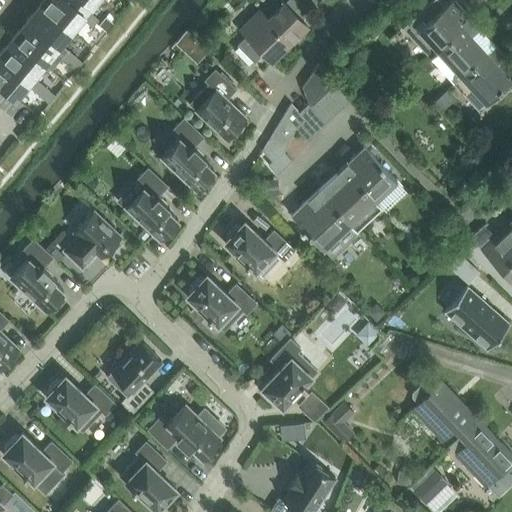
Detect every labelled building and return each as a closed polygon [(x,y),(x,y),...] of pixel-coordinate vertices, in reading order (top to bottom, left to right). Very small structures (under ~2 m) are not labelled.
[(87,9),(84,13),(68,0),(42,0),(39,4),(70,30),(81,17),(93,26),(99,19),(87,9)] [(133,0),(68,0),(84,13),(87,9),(94,0),(132,0),(133,1),(134,0),(133,0)] [(247,35),(239,43),(254,59),(262,51),(272,60),(307,25),(301,19),(306,8),(298,0),(286,0),(285,2),(282,0),(280,0),(284,3),(268,18),(262,13),(257,13),(244,26),(243,31),(247,35)] [(452,37),(458,43),(479,24),(457,0),(449,0),(443,5),(438,0),(432,0),(403,27),(430,57),(452,37)] [(60,42),(70,30),(39,4),(26,21),(56,46),(60,42)] [(105,18),(99,25),(106,31),(112,24),(105,18)] [(60,42),(56,46),(26,21),(12,38),(43,63),(53,50),(65,60),(71,52),(60,42)] [(452,82),(496,42),(479,24),(458,43),(452,37),(430,57),(452,82)] [(187,29),(176,42),(196,61),(208,50),(187,29)] [(0,55),(29,80),(32,76),(43,63),(12,38),(0,52),(0,55)] [(478,110),(485,103),(511,78),(511,59),(496,42),(452,82),(478,110)] [(83,61),(71,52),(65,60),(76,69),(83,61)] [(0,55),(0,84),(38,116),(38,115),(15,96),(26,84),(37,93),(44,85),(32,76),(29,80),(0,55)] [(311,106),(320,98),(328,90),(330,89),(318,62),(302,86),(308,103),(311,106)] [(205,79),(209,83),(190,103),(227,138),(246,117),(226,98),(235,88),(215,69),(205,79)] [(330,89),(328,90),(343,105),(352,97),(337,81),(330,89)] [(144,84),(131,97),(140,105),(152,92),(144,84)] [(49,103),(55,95),(44,85),(37,93),(49,103)] [(328,90),(320,98),(334,113),(343,105),(328,90)] [(320,98),(311,106),(325,122),(334,113),(320,98)] [(291,102),(284,114),(296,127),(305,118),(299,111),(291,102)] [(308,103),(299,111),(305,118),(316,130),(325,122),(311,106),(308,103)] [(434,110),(428,115),(435,122),(441,117),(434,110)] [(284,114),(271,136),(284,149),(296,127),(284,114)] [(172,130),(179,137),(161,157),(195,189),(214,170),(202,159),(205,156),(194,146),(203,136),(184,117),(172,130)] [(271,136),(263,149),(273,160),(269,164),(277,173),(292,160),(284,150),(284,149),(271,136)] [(377,199),(397,181),(364,145),(337,170),(356,190),(363,184),(377,199)] [(143,187),(125,206),(159,239),(178,219),(167,208),(169,206),(158,195),(167,185),(148,167),(136,180),(143,187)] [(363,184),(356,190),(337,170),(319,186),(352,222),(364,210),(377,199),(363,184)] [(332,258),(359,232),(351,223),(352,222),(319,186),(290,213),(332,258)] [(97,252),(101,256),(105,252),(108,255),(120,243),(117,240),(121,236),(93,210),(74,230),(78,234),(64,249),(82,267),(97,252)] [(511,218),(481,249),(511,280),(511,218)] [(280,256),(284,259),(294,249),(274,229),(264,239),(244,221),(241,225),(238,222),(226,235),(229,237),(225,241),(261,276),(280,256)] [(63,290),(52,280),(55,277),(43,266),(53,256),(33,238),(21,251),(29,258),(11,277),(45,310),(63,290)] [(207,274),(203,278),(200,276),(188,288),(191,291),(187,295),(208,315),(207,316),(210,319),(211,318),(224,329),(243,309),(246,313),(256,302),(236,283),(226,293),(207,274)] [(467,285),(444,310),(487,348),(510,323),(467,285)] [(337,292),(325,305),(330,310),(338,310),(346,301),(337,292)] [(377,305),(367,314),(376,323),(386,314),(377,305)] [(0,368),(19,349),(0,330),(0,328),(8,319),(0,311),(0,368)] [(292,333),(282,324),(273,333),(283,343),(292,333)] [(263,394),(276,406),(278,403),(282,406),(302,385),(304,387),(307,384),(305,382),(317,370),(297,351),(300,347),(290,337),(270,358),(281,367),(262,387),(266,391),(263,394)] [(112,372),(107,377),(127,396),(123,400),(133,410),(152,390),(142,380),(161,360),(141,341),(112,372)] [(82,430),(101,410),(105,414),(115,403),(95,384),(85,394),(65,375),(62,379),(59,376),(47,389),(50,392),(46,396),(67,416),(65,417),(68,420),(70,418),(82,430)] [(421,382),(412,391),(412,396),(418,402),(412,407),(443,440),(454,430),(459,436),(478,418),(441,379),(432,388),(426,382),(421,382)] [(345,421),(355,411),(344,400),(322,421),(343,442),(354,431),(345,421)] [(160,416),(148,429),(167,447),(176,437),(188,448),(190,445),(202,456),(220,437),(217,434),(224,427),(204,408),(197,415),(186,404),(167,423),(160,416)] [(465,442),(455,452),(486,485),(487,483),(498,495),(511,481),(511,465),(509,462),(511,459),(511,453),(478,418),(459,436),(465,442)] [(16,433),(4,446),(7,449),(3,453),(24,473),(22,474),(25,477),(27,475),(33,482),(45,493),(65,472),(63,470),(72,460),(51,441),(42,451),(22,432),(18,436),(16,433)] [(146,441),(136,451),(139,455),(120,475),(133,486),(131,488),(134,491),(136,489),(157,509),(160,505),(163,508),(175,495),(172,493),(176,489),(156,470),(166,460),(146,441)] [(287,486),(291,488),(283,500),(296,509),(293,511),(311,511),(335,477),(310,460),(302,472),(298,470),(287,486)] [(355,466),(345,481),(360,490),(370,475),(355,466)] [(435,469),(413,490),(426,503),(447,483),(435,469)] [(398,470),(396,482),(408,485),(411,473),(398,470)] [(0,511),(6,511),(9,510),(10,511),(14,511),(22,503),(2,484),(0,486),(0,511)] [(132,511),(118,499),(108,509),(111,511),(132,511)]
